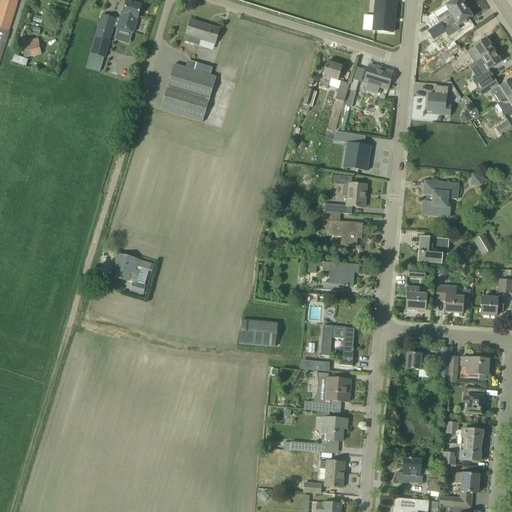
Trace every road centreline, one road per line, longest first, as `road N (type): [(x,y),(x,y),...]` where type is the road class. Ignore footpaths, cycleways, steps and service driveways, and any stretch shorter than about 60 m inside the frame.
road 1 (unclassified): [(70,318),(169,0)]
road 2 (residential): [(385,329),(406,61)]
road 3 (unclassified): [(406,61),(208,0)]
road 4 (track): [(11,511),(70,318)]
road 5 (residential): [(367,511),(385,329)]
road 6 (residential): [(496,511),(509,384)]
road 7 (residential): [(385,329),(511,341)]
